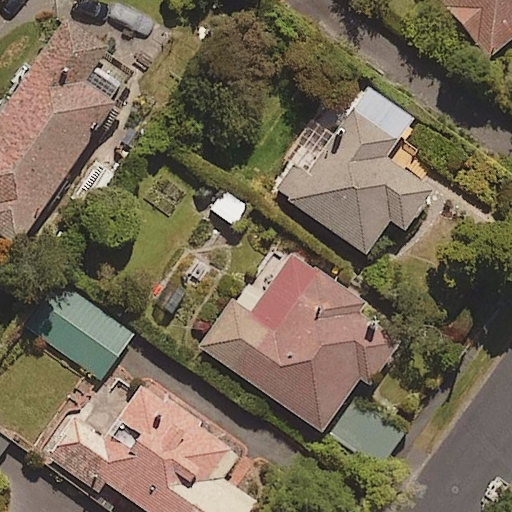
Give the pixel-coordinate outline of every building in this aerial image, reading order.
[(127,0),(112,22),(145,46),(161,24),(127,0)] [(511,50),(511,0),(439,0),(492,66),(511,50)] [(114,55),(70,25),(0,126),(0,240),(20,255),(118,113),(88,93),(114,55)] [(415,127),(367,93),(289,203),(369,259),(392,227),(409,239),(436,201),(387,166),(415,127)] [(220,192),(205,214),(238,238),(254,216),(220,192)] [(362,387),(373,394),(401,354),(353,320),(363,306),(297,259),(251,322),(232,308),(202,350),(325,438),(331,431),(385,468),(410,431),(357,394),(362,387)] [(134,340),(73,299),(44,341),(105,382),(134,340)] [(132,410),(104,389),(51,460),(96,494),(103,484),(140,511),(258,511),(224,487),(242,462),(146,392),(132,410)] [(0,463),(11,449),(0,440),(0,463)]
